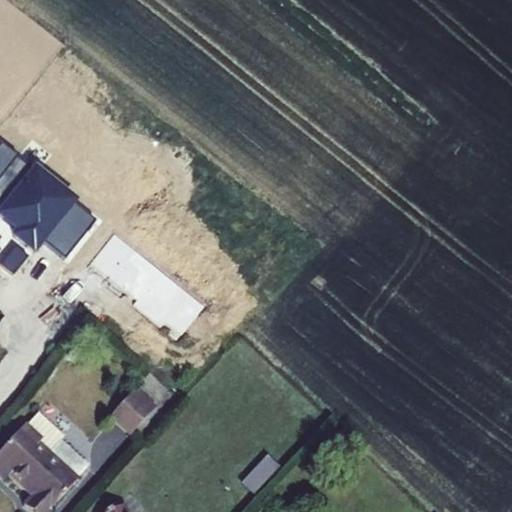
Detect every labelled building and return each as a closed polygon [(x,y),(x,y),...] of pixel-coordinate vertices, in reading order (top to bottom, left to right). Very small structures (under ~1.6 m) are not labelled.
[(0,208),(32,170),(0,145),(0,208)] [(75,204),(32,170),(0,208),(0,214),(18,229),(11,238),(34,256),(41,247),(75,204)] [(96,221),(75,204),(41,247),(62,264),(96,221)] [(177,311),(129,270),(98,306),(146,347),(177,311)] [(155,409),(134,390),(109,417),(130,436),(155,409)] [(37,444),(74,478),(87,465),(60,441),(62,438),(37,415),(26,428),(40,441),(37,444)] [(48,511),(77,481),(74,478),(37,444),(40,441),(26,428),(24,426),(0,452),(0,479),(3,482),(8,477),(30,498),(23,505),(31,511),(48,511)] [(278,469),(266,458),(241,484),(254,495),(278,469)]
